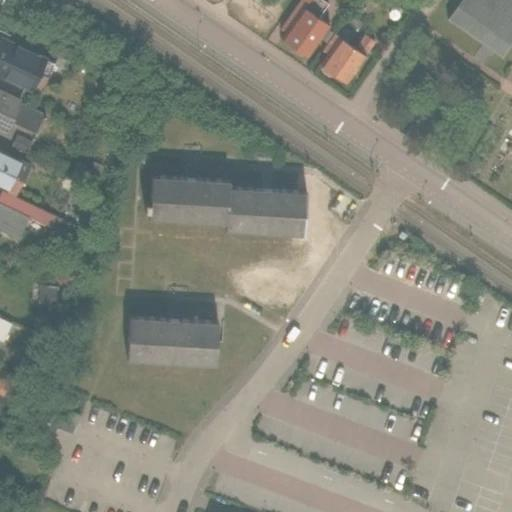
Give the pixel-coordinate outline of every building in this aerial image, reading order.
[(507,58),(511,51),(511,0),(467,0),(453,20),(507,58)] [(314,61),(340,26),(315,7),(288,42),(314,61)] [(46,77),(52,63),(39,56),(14,45),(18,37),(0,28),(0,74),(25,86),(35,91),(42,75),(46,77)] [(378,56),(345,35),(324,67),(356,89),(378,56)] [(22,106),(24,103),(0,90),(0,132),(7,136),(18,141),(24,128),(38,135),(47,118),(22,106)] [(34,168),(0,151),(0,191),(19,200),(34,168)] [(153,216),(230,223),(233,184),(233,179),(195,176),(156,173),(153,216)] [(272,188),(233,184),(230,223),(229,226),(307,233),(311,191),(272,188)] [(0,337),(7,341),(15,322),(0,314),(0,337)] [(179,319),(135,317),(133,361),(223,367),(226,322),(179,319)] [(0,379),(0,394),(11,397),(14,382),(0,379)]
